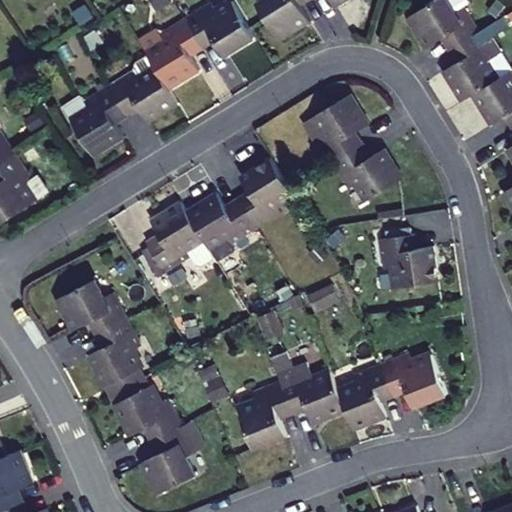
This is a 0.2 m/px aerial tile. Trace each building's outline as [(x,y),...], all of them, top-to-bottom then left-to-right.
[(284,0),(286,4),(270,13),(291,49),(322,31),(315,20),(311,13),(325,6),(321,0),(284,0)] [(321,0),(325,6),(334,0),(338,0),(341,5),(348,16),(375,0),(321,0)] [(338,0),(334,0),(325,6),(329,12),(341,5),(338,0)] [(444,42),(451,54),(452,54),(478,39),(462,11),(453,17),(444,2),(409,23),(426,52),(437,46),(444,42)] [(325,6),(311,13),(315,20),(329,12),(325,6)] [(229,18),(224,9),(196,25),(211,52),(224,44),(228,51),(234,62),(267,44),(246,8),(229,18)] [(211,52),(196,25),(168,40),(173,49),(157,58),(159,60),(177,94),(208,77),(202,66),(198,59),(211,52)] [(442,77),(460,108),(470,102),(496,87),(486,71),(510,57),(493,30),(478,39),(452,54),(460,67),(453,71),(442,77)] [(451,54),(444,42),(437,46),(445,58),(446,58),(451,54)] [(224,44),(211,52),(215,58),(228,51),(224,44)] [(211,52),(198,59),(202,66),(215,58),(211,52)] [(460,67),(452,54),(451,54),(446,58),(453,71),(460,67)] [(155,127),(186,109),(177,94),(159,60),(146,68),(144,74),(116,90),(132,117),(145,110),(149,116),(155,127)] [(498,125),(505,121),(511,133),(511,91),(506,81),(496,87),(470,102),(488,131),(498,125)] [(123,131),(119,125),(132,117),(116,90),(89,106),(94,115),(79,123),(100,159),(129,142),(123,131)] [(368,131),(350,102),(315,122),(324,137),(314,143),(331,170),(358,154),(350,141),(357,137),(368,131)] [(145,110),(132,117),(136,124),(149,116),(145,110)] [(132,117),(119,125),(123,131),(136,124),(132,117)] [(511,134),(511,133),(505,121),(498,125),(506,138),(511,134)] [(0,133),(0,171),(22,158),(5,131),(0,133)] [(364,150),(357,137),(350,141),(358,154),(364,150)] [(364,150),(358,154),(365,167),(372,163),(364,150)] [(511,152),(503,158),(511,173),(511,152)] [(372,163),(365,167),(358,154),(331,170),(347,198),(356,192),(365,207),(400,186),(383,157),(372,163)] [(39,186),(22,158),(0,171),(0,182),(3,187),(0,188),(0,222),(3,227),(54,196),(45,182),(39,186)] [(245,196),(249,203),(236,210),(251,237),(279,222),(274,212),(289,204),(269,168),(239,185),(245,196)] [(511,192),(496,202),(511,228),(511,192)] [(245,196),(232,204),(236,210),(249,203),(245,196)] [(219,211),(213,200),(181,218),(202,254),(218,244),(224,254),(251,237),(236,210),(223,218),(219,211)] [(232,204),(219,211),(223,218),(236,210),(232,204)] [(202,254),(181,218),(179,215),(175,207),(146,224),(152,235),(155,242),(143,249),(158,276),(184,261),(188,268),(195,270),(207,263),(202,254)] [(155,242),(152,235),(139,242),(143,249),(155,242)] [(424,253),(422,239),(415,240),(417,255),(424,253)] [(388,276),(399,275),(401,291),(442,285),(437,252),(424,253),(417,255),(415,240),(384,244),(388,276)] [(103,295),(96,280),(59,298),(75,329),(86,323),(93,319),(100,333),(101,332),(128,319),(113,290),(103,295)] [(134,352),(143,347),(129,318),(128,319),(101,332),(107,346),(101,349),(89,355),(110,395),(146,376),(134,352)] [(100,333),(93,319),(86,323),(93,336),(94,336),(100,333)] [(101,349),(107,346),(101,332),(100,333),(94,336),(101,349)] [(363,357),(368,370),(398,359),(393,346),(363,357)] [(402,369),(398,359),(368,370),(379,399),(393,394),(396,401),(401,413),(432,401),(417,363),(402,369)] [(295,370),(265,382),(268,390),(279,419),(293,413),(296,420),(301,432),(334,419),(325,398),(319,381),(302,388),(295,370)] [(338,382),(342,392),(325,398),(334,419),(340,436),(373,424),(368,412),(365,405),(379,399),(368,370),(338,382)] [(168,396),(159,401),(146,376),(110,395),(130,435),(141,429),(149,425),(155,439),(182,425),(183,424),(168,396)] [(242,411),(226,417),(241,455),(273,443),(268,431),(265,424),(279,419),(268,390),(238,401),(242,411)] [(379,399),(382,407),(396,401),(393,394),(379,399)] [(365,405),(368,412),(382,407),(379,399),(365,405)] [(279,419),(282,426),(296,420),(293,413),(279,419)] [(183,424),(182,425),(197,453),(210,446),(195,418),(183,424)] [(265,424),(268,431),(282,426),(279,419),(265,424)] [(149,425),(141,429),(148,442),(154,439),(155,439),(149,425)] [(188,458),(197,453),(182,425),(155,439),(154,439),(161,452),(155,456),(144,462),(159,492),(196,473),(188,458)] [(0,461),(8,458),(0,436),(0,461)] [(148,443),(155,456),(161,452),(154,439),(148,442),(148,443)] [(0,511),(11,511),(23,508),(18,494),(25,491),(36,486),(23,452),(8,458),(0,461),(0,511)] [(18,494),(23,508),(24,507),(30,505),(25,491),(18,494)]
